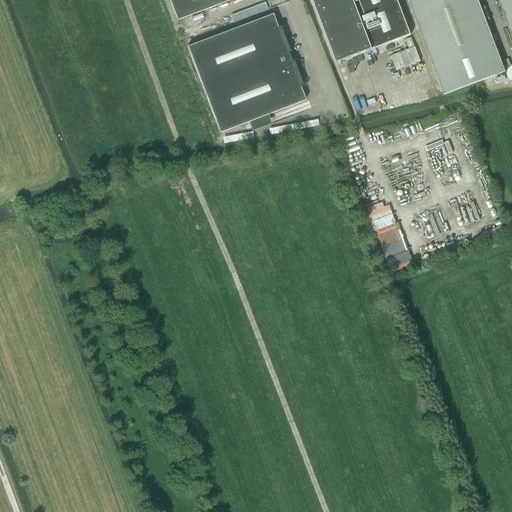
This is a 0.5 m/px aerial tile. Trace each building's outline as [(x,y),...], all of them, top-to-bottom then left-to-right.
[(167,0),(176,21),(231,0),(167,0)] [(313,0),(319,15),(337,63),(410,35),(396,0),(313,0)] [(407,0),(443,96),(505,72),(477,0),(407,0)] [(511,0),(496,0),(511,41),(511,0)] [(202,90),(291,57),(279,27),(277,28),(272,15),(186,47),(202,90)] [(411,38),(406,40),(409,48),(414,46),(411,38)] [(291,57),(202,90),(218,133),(304,101),(299,88),(302,87),(291,57)] [(390,255),(407,250),(395,213),(382,217),(383,221),(376,224),(384,250),(388,249),(390,255)]
